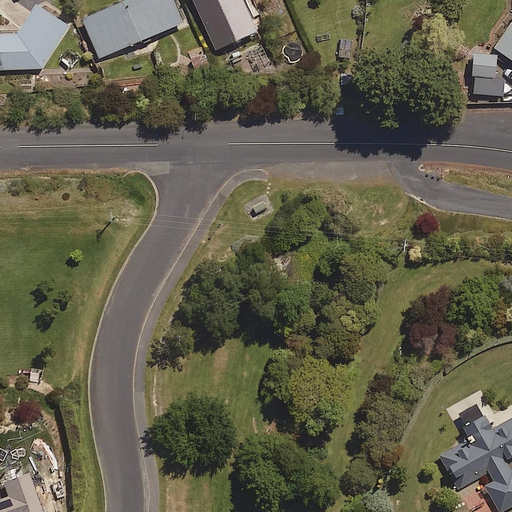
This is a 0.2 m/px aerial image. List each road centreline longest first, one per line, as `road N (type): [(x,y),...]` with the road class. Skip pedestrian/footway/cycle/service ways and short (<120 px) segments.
road 1 (residential): [(175,143),(171,227),(115,345),(106,396),(123,511)]
road 2 (tertiary): [(511,152),(408,139),(175,143)]
road 3 (tertiary): [(175,143),(0,146)]
